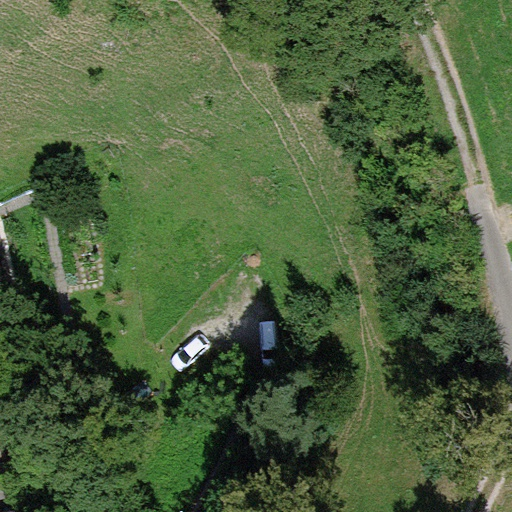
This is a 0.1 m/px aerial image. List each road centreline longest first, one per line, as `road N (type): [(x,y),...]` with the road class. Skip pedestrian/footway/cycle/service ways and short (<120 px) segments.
road 1 (track): [(101,475),(191,344),(238,333),(263,342),(266,387),(206,511)]
road 2 (track): [(414,0),(447,52),(511,328)]
